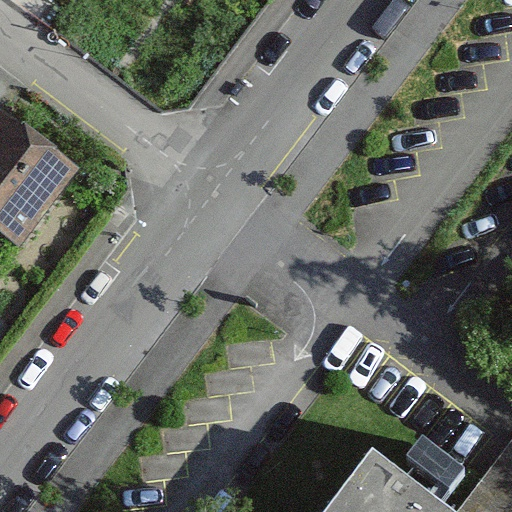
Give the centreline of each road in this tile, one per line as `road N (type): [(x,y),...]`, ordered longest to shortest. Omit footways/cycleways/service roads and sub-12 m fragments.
road 1 (unclassified): [(0,478),(214,188)]
road 2 (residential): [(0,25),(214,188)]
road 3 (unclassified): [(214,188),(362,0)]
